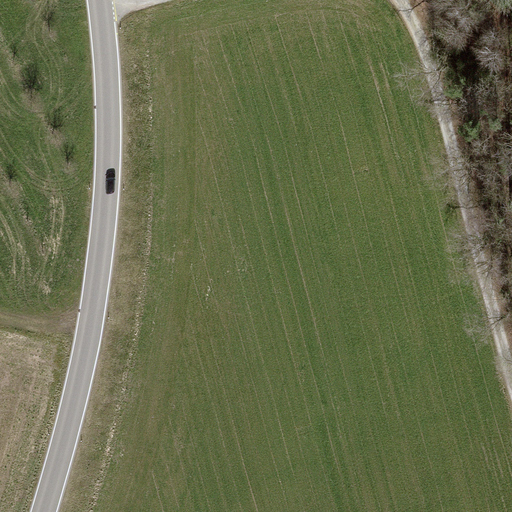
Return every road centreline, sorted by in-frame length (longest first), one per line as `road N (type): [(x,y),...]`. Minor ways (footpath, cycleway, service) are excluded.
road 1 (tertiary): [(43,511),(87,341),(105,199),(99,0)]
road 2 (track): [(397,0),(419,30),(511,377)]
